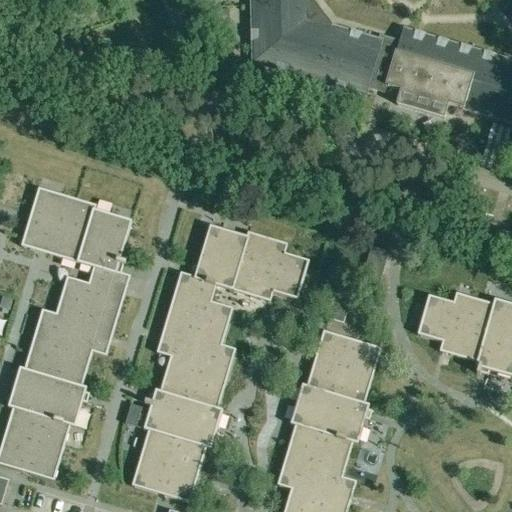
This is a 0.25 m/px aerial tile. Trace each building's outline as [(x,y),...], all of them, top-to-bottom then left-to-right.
[(364,97),(369,83),(381,42),(331,28),(332,26),(311,0),(256,0),(257,18),(251,19),(252,55),(254,55),(262,65),(261,67),(296,77),(297,76),(322,84),(321,85),(364,97)] [(399,48),(381,42),(369,83),(401,92),(397,106),(443,120),(448,106),(464,111),(474,78),(494,83),(501,60),(404,31),(399,48)] [(474,78),(464,111),(511,125),(511,63),(501,60),(494,83),(474,78)] [(38,190),(21,248),(36,253),(93,270),(88,286),(67,279),(56,316),(42,312),(24,371),(19,370),(7,410),(12,411),(0,451),(0,466),(54,483),(70,428),(75,430),(82,404),(87,406),(89,396),(85,395),(87,390),(82,389),(92,354),(106,359),(130,279),(120,276),(123,267),(124,267),(125,265),(119,263),(131,223),(95,212),(96,208),(38,190)] [(131,488),(189,505),(206,451),(210,452),(222,412),(218,411),(235,352),(222,347),(233,311),(211,304),(216,288),(270,304),(273,295),(297,302),(309,263),(284,256),(287,246),(247,234),(246,239),(209,228),(197,269),(193,268),(190,278),(180,275),(156,355),(170,359),(160,394),(155,392),(154,397),(150,396),(147,404),(145,403),(144,406),(150,408),(143,432),(148,433),(131,488)] [(362,282),(377,286),(386,256),(371,251),(362,282)] [(511,306),(494,302),(493,306),(456,295),(453,305),(428,298),(417,337),(442,344),(439,354),(476,364),(475,369),(478,370),(476,376),(479,377),(479,375),(488,377),(489,373),(511,379),(511,306)] [(351,301),(334,296),(326,321),(343,326),(351,301)] [(364,406),(381,351),(323,333),(306,388),(302,387),(290,426),(294,428),(277,487),(291,492),(284,511),(347,511),(356,484),(342,480),(353,445),(357,447),(365,421),(369,423),(372,413),(368,412),(369,407),(364,406)] [(9,483),(0,479),(0,507),(1,508),(9,483)]
